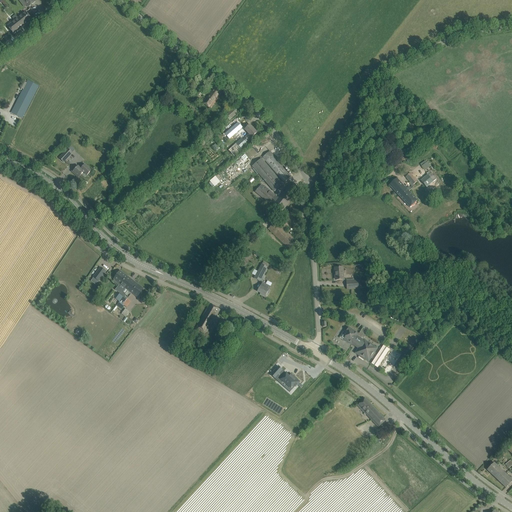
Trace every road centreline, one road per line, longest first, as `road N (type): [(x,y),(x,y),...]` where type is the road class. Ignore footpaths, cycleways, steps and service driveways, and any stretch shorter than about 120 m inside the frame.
road 1 (tertiary): [(314,352),(132,261),(52,184),(0,156)]
road 2 (unclassified): [(308,182),(386,72),(448,39),(511,27)]
road 3 (unclassified): [(308,182),(258,113),(123,0)]
road 4 (tertiary): [(511,507),(444,458),(365,384),(314,352)]
road 5 (unclassified): [(314,352),(315,266),(302,215),(308,182)]
